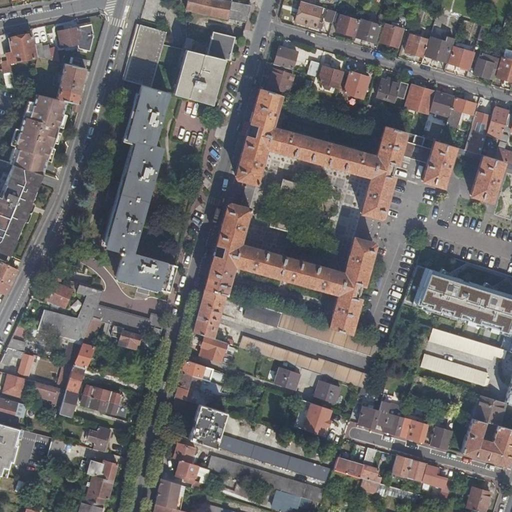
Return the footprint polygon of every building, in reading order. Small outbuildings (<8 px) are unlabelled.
[(251,6),(249,5),(229,1),(224,0),(187,0),(186,9),(209,15),(226,19),(227,18),(246,23),(251,6)] [(322,6),(301,0),(295,21),(316,27),(322,6)] [(332,22),(336,11),(326,8),(323,19),(332,22)] [(383,24),(386,15),(380,13),(378,23),(383,24)] [(358,21),(340,16),(335,31),(353,37),(358,21)] [(506,33),(510,19),(505,18),(501,31),(506,33)] [(379,25),(360,20),(355,37),(374,43),(379,25)] [(91,24),(58,31),(61,47),(78,44),(79,49),(90,51),(94,35),(91,24)] [(124,80),(141,85),(151,87),(155,72),(159,56),(166,32),(140,24),(124,80)] [(379,42),(397,47),(403,29),(384,24),(379,42)] [(490,28),(483,26),(479,39),(487,41),(490,28)] [(225,59),(229,60),(235,37),(213,32),(212,36),(210,36),(209,38),(211,39),(207,55),(219,58),(225,59)] [(9,63),(10,63),(36,58),(31,34),(10,39),(12,52),(7,53),(9,63)] [(423,57),(428,40),(411,34),(406,52),(423,57)] [(444,42),(438,40),(430,37),(424,56),(445,62),(452,39),(446,37),(444,42)] [(35,45),(38,57),(52,60),(49,45),(43,46),(42,44),(35,45)] [(279,47),(274,65),(292,70),(296,52),(279,47)] [(448,63),(468,69),(473,53),(452,47),(448,63)] [(511,50),(504,48),(502,56),(511,59),(511,50)] [(187,50),(184,50),(172,94),(175,94),(187,50)] [(219,58),(207,55),(187,50),(175,94),(207,103),(209,96),(212,97),(213,91),(220,66),(217,65),(219,58)] [(511,59),(502,56),(496,77),(511,81),(511,59)] [(72,65),(86,68),(87,61),(74,57),(72,65)] [(493,79),(499,58),(493,57),(491,63),(478,59),(474,73),(485,77),(484,79),(492,81),(493,79)] [(207,103),(212,105),(225,59),(219,58),(217,65),(220,66),(213,91),(212,97),(209,96),(207,103)] [(331,63),(322,60),(322,66),(321,66),(316,81),(336,87),(340,72),(329,68),(331,63)] [(311,61),(306,74),(316,77),(320,63),(311,61)] [(3,73),(11,72),(10,63),(9,63),(1,65),(2,69),(3,73)] [(67,101),(74,103),(77,103),(86,68),(72,65),(65,63),(56,98),(67,101)] [(292,73),(273,68),(268,87),(288,93),(292,81),(290,80),(292,73)] [(3,75),(5,87),(15,89),(11,72),(3,73),(3,75)] [(344,90),(338,89),(336,97),(341,98),(342,98),(344,93),(362,98),(369,77),(349,72),(344,90)] [(376,96),(394,102),(396,97),(400,82),(391,79),(390,82),(381,79),(376,96)] [(400,82),(396,97),(403,99),(408,84),(400,82)] [(411,84),(404,106),(428,113),(429,110),(431,103),(432,101),(430,101),(433,91),(411,84)] [(153,146),(168,92),(151,87),(141,85),(138,93),(126,139),(134,142),(130,159),(112,222),(105,246),(119,250),(118,253),(122,254),(115,277),(130,281),(168,292),(175,265),(165,262),(131,253),(149,191),(161,149),(153,146)] [(259,88),(235,175),(237,178),(257,184),(257,182),(256,182),(265,147),(276,151),(369,178),(360,212),(379,217),(382,215),(399,154),(427,162),(421,180),(439,185),(444,184),(444,179),(451,150),(472,157),(458,201),(485,210),(490,197),(501,166),(511,169),(511,163),(497,159),(494,158),(480,154),(464,149),(440,142),(421,137),(397,129),(386,126),(384,125),(375,156),(271,127),(273,118),(280,94),(259,88)] [(324,106),(331,108),(335,94),(328,92),(324,106)] [(431,103),(429,110),(448,115),(453,97),(437,92),(434,103),(431,103)] [(22,125),(55,137),(58,127),(59,127),(67,101),(56,98),(38,94),(30,118),(24,117),(22,125)] [(336,97),(332,110),(337,111),(341,98),(336,97)] [(450,111),(446,124),(455,127),(457,120),(460,111),(464,112),(472,115),(475,103),(455,97),(451,111),(450,111)] [(309,102),(305,102),(303,107),(342,118),(358,123),(359,118),(337,111),(332,110),(309,102)] [(72,111),(79,113),(81,104),(77,103),(74,103),(72,111)] [(367,104),(363,119),(370,121),(374,106),(367,104)] [(492,115),(488,127),(503,131),(508,113),(508,112),(494,107),(493,111),(492,115)] [(476,111),(464,149),(480,154),(488,127),(492,115),(476,111)] [(511,114),(508,113),(503,131),(510,133),(510,130),(511,130),(511,114)] [(42,173),(43,174),(51,146),(52,147),(55,137),(22,125),(15,147),(19,148),(14,164),(40,172),(42,173)] [(511,163),(511,152),(504,150),(509,136),(502,134),(494,158),(497,159),(511,163)] [(12,163),(10,170),(37,180),(40,172),(14,164),(12,163)] [(0,251),(7,254),(13,237),(16,238),(23,220),(25,221),(27,220),(33,204),(32,202),(31,202),(35,190),(33,189),(37,180),(10,170),(0,193),(0,251)] [(35,190),(42,173),(40,172),(37,180),(33,189),(35,190)] [(300,196),(303,185),(286,180),(287,178),(284,177),(280,190),(300,196)] [(324,325),(345,331),(370,259),(374,245),(372,242),(353,237),(344,273),(312,264),(264,251),(239,244),(248,210),(250,211),(250,209),(231,203),(227,205),(204,288),(221,293),(228,262),(334,291),(324,325)] [(290,231),(293,221),(273,215),(270,226),(290,231)] [(13,237),(7,254),(9,255),(16,238),(13,237)] [(0,291),(5,294),(16,271),(7,266),(12,256),(9,255),(7,254),(0,251),(0,291)] [(511,352),(511,294),(468,280),(467,277),(460,279),(461,278),(417,263),(403,301),(422,307),(421,310),(429,313),(430,309),(465,320),(464,324),(472,326),(474,322),(489,327),(487,331),(495,333),(497,329),(505,332),(500,348),(502,349),(506,350),(511,352)] [(60,278),(54,277),(45,299),(64,307),(72,290),(58,284),(60,278)] [(92,319),(98,305),(104,291),(79,284),(76,291),(87,295),(78,319),(44,309),(40,320),(35,319),(32,328),(59,336),(82,342),(92,319)] [(208,336),(222,294),(221,293),(204,288),(198,309),(192,332),(208,336)] [(251,297),(249,302),(304,319),(305,315),(251,297)] [(244,316),(377,357),(382,342),(345,331),(324,325),(304,319),(249,302),(244,316)] [(159,338),(165,318),(150,314),(149,320),(98,305),(92,319),(102,321),(106,322),(122,327),(159,338)] [(102,321),(92,319),(82,342),(92,345),(102,321)] [(122,330),(122,327),(106,322),(103,333),(111,336),(111,335),(120,337),(118,343),(135,347),(136,343),(138,343),(140,335),(122,330)] [(25,326),(18,324),(14,332),(21,336),(25,326)] [(496,347),(433,328),(429,340),(470,353),(492,360),(496,347)] [(226,343),(204,335),(200,346),(201,346),(199,354),(219,361),(226,343)] [(321,374),(361,387),(371,390),(376,377),(326,360),(319,358),(318,360),(243,335),(239,347),(261,354),(301,367),(321,374)] [(64,363),(72,366),(82,342),(59,336),(57,342),(68,344),(61,362),(64,363)] [(26,343),(11,339),(7,347),(23,351),(26,343)] [(85,369),(94,346),(92,345),(82,342),(72,366),(84,368),(85,369)] [(226,343),(219,361),(223,363),(229,344),(226,343)] [(23,351),(7,347),(0,361),(8,366),(13,356),(22,359),(24,353),(25,352),(23,351)] [(34,356),(24,353),(22,359),(18,373),(28,376),(34,356)] [(486,377),(488,373),(442,359),(425,354),(421,366),(449,375),(486,386),(489,378),(486,377)] [(212,369),(184,360),(174,395),(194,402),(201,379),(209,381),(212,369)] [(68,380),(72,366),(64,363),(60,378),(63,378),(68,380)] [(65,389),(76,392),(84,368),(72,366),(68,380),(65,389)] [(320,379),(321,374),(301,367),(299,372),(278,366),(273,383),(295,390),(298,379),(300,379),(299,382),(313,386),(314,384),(317,384),(313,395),(334,403),(340,386),(320,379)] [(105,374),(122,379),(123,375),(107,370),(105,374)] [(122,385),(124,379),(122,379),(105,374),(102,373),(100,379),(122,385)] [(36,381),(8,374),(3,392),(18,396),(20,390),(24,391),(26,383),(34,385),(33,391),(54,397),(54,396),(56,388),(35,383),(36,381)] [(511,374),(503,402),(504,402),(511,404),(511,374)] [(83,394),(118,404),(121,405),(124,397),(120,396),(120,395),(86,385),(83,394)] [(63,399),(65,391),(56,388),(54,396),(63,399)] [(59,414),(71,417),(77,393),(76,392),(65,389),(65,391),(63,399),(61,404),(59,414)] [(115,413),(118,404),(83,394),(81,404),(115,413)] [(498,425),(504,402),(503,402),(480,395),(473,418),(491,423),(497,425),(498,425)] [(17,402),(0,396),(0,417),(11,421),(13,414),(23,417),(26,404),(17,402)] [(328,419),(331,409),(300,399),(291,425),(323,435),(328,419)] [(198,403),(187,438),(222,449),(250,457),(280,467),(309,476),(328,482),(332,470),(316,464),(250,444),(218,433),(225,411),(210,407),(198,403)] [(423,414),(429,416),(432,407),(426,405),(423,414)] [(374,428),(375,422),(379,410),(363,406),(359,423),(374,428)] [(399,430),(403,417),(379,410),(375,422),(383,425),(382,430),(398,434),(399,430)] [(407,437),(423,441),(427,424),(403,417),(399,430),(408,432),(407,437)] [(509,462),(511,451),(511,428),(498,425),(497,425),(495,430),(492,443),(480,440),(482,431),(488,432),(489,429),(491,423),(473,418),(472,418),(461,452),(471,455),(505,465),(509,462)] [(331,420),(328,419),(323,435),(325,436),(331,420)] [(0,474),(6,476),(10,461),(13,461),(21,429),(0,423),(0,474)] [(431,444),(447,448),(451,431),(435,426),(431,444)] [(109,429),(99,427),(98,433),(90,431),(87,440),(95,443),(94,448),(104,450),(106,449),(111,431),(109,429)] [(58,465),(65,441),(52,438),(49,450),(46,462),(58,465)] [(177,442),(173,458),(179,460),(190,463),(194,447),(177,442)] [(362,464),(358,476),(363,478),(378,482),(380,477),(376,476),(378,468),(371,466),(375,449),(367,447),(362,464)] [(321,503),(325,490),(281,477),(239,464),(211,455),(208,464),(206,464),(205,467),(210,469),(248,481),(290,493),(321,503)] [(410,459),(396,455),(391,471),(405,475),(410,459)] [(337,457),(333,469),(358,476),(362,464),(337,457)] [(420,479),(425,463),(410,459),(405,475),(420,479)] [(103,477),(112,480),(117,464),(103,461),(102,463),(90,460),(87,473),(88,473),(99,476),(100,472),(104,473),(103,477)] [(190,463),(179,460),(174,475),(183,478),(182,480),(189,482),(190,477),(193,478),(195,474),(200,475),(203,467),(190,463)] [(432,498),(434,498),(445,501),(452,479),(435,474),(437,468),(427,465),(423,480),(443,486),(440,496),(434,494),(432,498)] [(210,469),(205,467),(203,467),(200,475),(198,482),(205,484),(210,469)] [(107,499),(112,480),(103,477),(99,476),(88,473),(82,497),(102,503),(104,498),(107,499)] [(179,484),(160,478),(155,502),(174,508),(180,510),(181,503),(176,501),(179,484)] [(378,482),(363,478),(359,488),(375,492),(378,482)] [(205,484),(198,482),(192,480),(190,488),(202,491),(205,484)] [(388,485),(378,482),(375,492),(374,493),(385,496),(386,493),(414,501),(416,493),(402,489),(388,485)] [(30,489),(38,492),(39,486),(32,484),(30,489)] [(184,486),(179,484),(176,501),(181,503),(184,486)] [(465,507),(481,511),(483,511),(489,492),(472,486),(465,507)] [(289,511),(294,496),(277,490),(272,508),(284,511),(289,511)] [(99,511),(102,503),(82,497),(77,511),(99,511)] [(28,498),(25,508),(33,510),(34,504),(36,500),(28,498)] [(173,511),(174,508),(155,502),(152,511),(173,511)]
